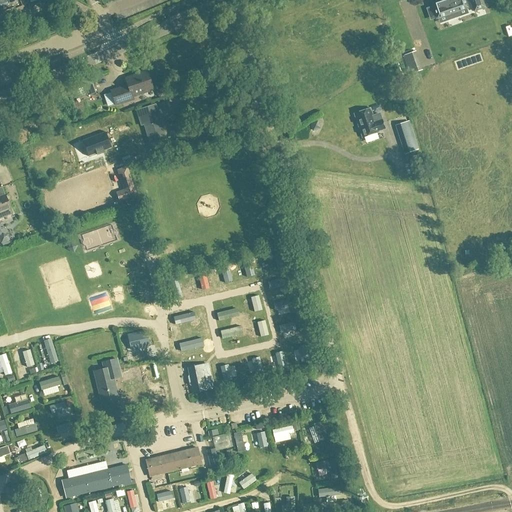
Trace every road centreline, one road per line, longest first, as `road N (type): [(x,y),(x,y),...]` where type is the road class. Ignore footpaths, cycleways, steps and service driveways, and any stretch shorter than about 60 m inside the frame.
road 1 (unclassified): [(181,417),(342,384),(236,1)]
road 2 (track): [(342,384),(376,500),(393,506),(493,486),(511,494)]
road 3 (tertiary): [(115,50),(236,1)]
road 4 (tertiary): [(0,97),(115,50)]
